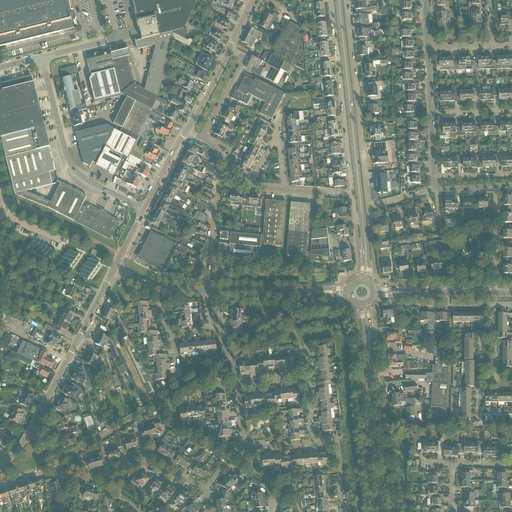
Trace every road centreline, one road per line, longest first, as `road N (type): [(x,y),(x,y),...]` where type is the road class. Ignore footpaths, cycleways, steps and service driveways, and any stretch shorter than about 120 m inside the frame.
road 1 (tertiary): [(338,0),(360,206)]
road 2 (residential): [(367,205),(346,0)]
road 3 (unclassified): [(40,57),(70,165),(144,210)]
road 4 (residential): [(331,0),(352,196)]
road 5 (tertiary): [(29,435),(112,271)]
road 6 (tertiary): [(369,370),(381,511)]
road 7 (residential): [(381,423),(511,425)]
road 8 (residential): [(205,291),(218,191),(229,172)]
